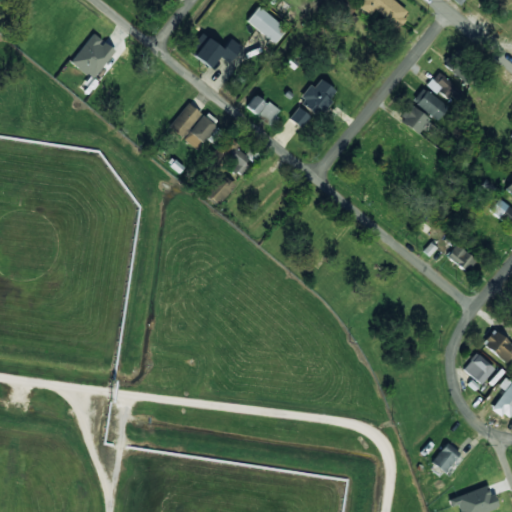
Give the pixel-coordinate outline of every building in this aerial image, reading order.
[(408,13),(392,0),(362,0),(357,6),(368,15),(373,9),(395,28),(408,13)] [(511,0),(492,0),(503,8),(509,0),(511,0)] [(285,29),(257,6),(245,21),(273,43),(285,29)] [(241,47),(230,39),(222,49),(200,33),(187,51),(209,68),(219,56),(228,63),(241,47)] [(69,62),(91,79),(114,51),(92,34),(69,62)] [(457,89),(437,72),(426,84),(447,102),(457,89)] [(316,115),(335,92),(320,79),(313,87),(310,84),(297,99),(316,115)] [(411,101),(436,120),(446,107),(421,88),(411,101)] [(255,115),(264,104),(254,95),(245,105),(255,115)] [(278,110),(269,102),(258,114),(268,123),(278,110)] [(200,114),(201,114),(187,103),(168,128),(196,149),(215,125),(200,114)] [(397,120),(417,134),(428,118),(408,104),(397,120)] [(288,118),(299,127),(308,117),(297,107),(288,118)] [(216,154),(242,171),(250,158),(223,141),(216,154)] [(215,205),(234,186),(221,173),(202,192),(215,205)] [(508,227),(511,222),(511,210),(498,197),(488,209),(508,227)] [(445,257),(467,272),(476,259),(455,244),(445,257)] [(511,353),(511,345),(493,329),(481,343),(504,363),(511,353)] [(462,369),(481,384),(493,368),(475,353),(462,369)] [(494,390),(500,394),(490,408),(506,419),(511,411),(511,382),(504,377),(494,390)] [(455,454),(459,450),(447,440),(430,463),(449,478),(463,460),(455,454)] [(451,507),(455,505),(458,511),(485,511),(496,508),(487,484),(448,499),(451,507)]
